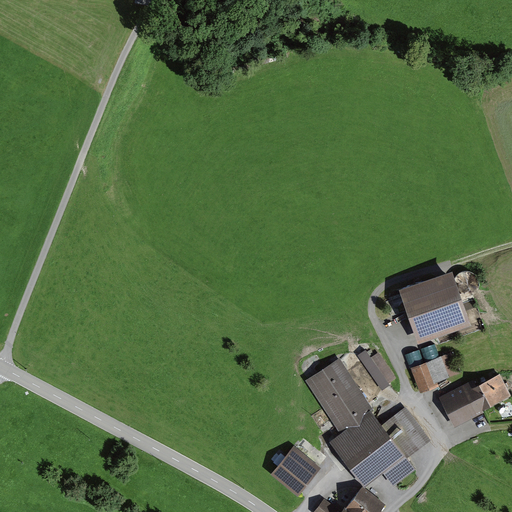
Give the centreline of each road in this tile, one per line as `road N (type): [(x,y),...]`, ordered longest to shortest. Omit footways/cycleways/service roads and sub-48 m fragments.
road 1 (track): [(0,366),(119,68),(161,0)]
road 2 (track): [(511,244),(395,282),(376,297),(377,319),(444,442),(416,490),(390,511)]
road 3 (tertiary): [(264,511),(0,366)]
